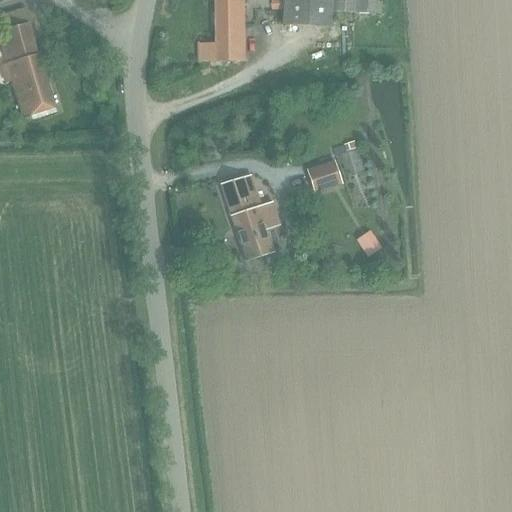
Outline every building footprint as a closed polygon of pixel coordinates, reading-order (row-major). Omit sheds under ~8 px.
[(239,0),(214,0),(216,41),(199,41),(200,61),(242,60),(239,0)] [(381,17),(382,3),(377,3),(377,0),(280,0),(279,22),(328,24),(329,13),(381,17)] [(22,118),(52,108),(35,57),(33,57),(21,11),(0,16),(0,53),(4,67),(22,118)] [(49,11),(27,18),(36,47),(59,39),(49,11)] [(310,174),(315,191),(342,183),(334,160),(321,164),(323,170),(310,174)] [(246,260),(272,251),(274,251),(266,228),(280,223),(273,202),(262,206),(257,192),(249,194),(244,178),(222,185),(246,260)] [(364,234),(357,240),(368,257),(382,248),(370,230),(364,234)]
